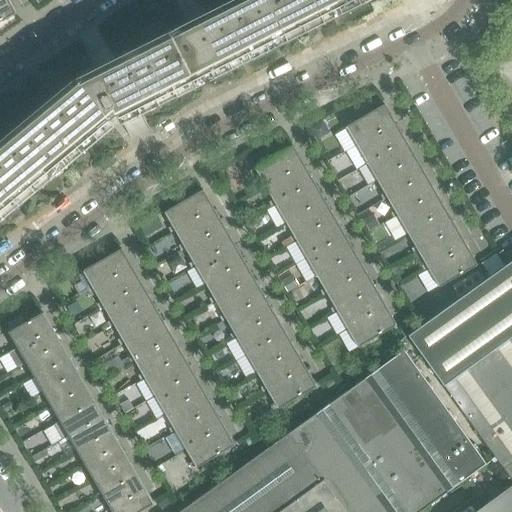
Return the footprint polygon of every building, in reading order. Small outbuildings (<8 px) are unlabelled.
[(0,23),(16,14),(8,0),(3,0),(0,2),(0,23)] [(0,213),(111,122),(111,121),(119,114),(121,119),(357,0),(232,0),(95,69),(93,64),(0,140),(0,213)] [(353,148),(356,145),(395,123),(384,105),(347,126),(348,127),(346,128),(347,129),(348,128),(355,140),(350,143),(353,148)] [(367,163),(405,141),(395,123),(356,145),(357,146),(358,145),(366,158),(360,161),(363,165),(367,163)] [(377,181),(415,158),(405,141),(367,163),(367,164),(369,163),(376,175),(370,179),(373,183),(377,181)] [(265,187),(304,165),(293,147),(256,168),(256,169),(255,170),(257,169),(264,182),(259,185),(261,189),(265,187)] [(387,198),(426,176),(415,158),(377,181),(377,182),(379,181),(386,193),(381,196),(383,201),(387,198)] [(272,207),(275,205),(314,183),(304,165),(265,187),(265,188),(267,187),(274,200),(269,203),(272,207)] [(393,218),(397,216),(436,194),(426,176),(387,198),(387,199),(389,198),(396,210),(391,214),(393,218)] [(285,223),(324,200),(314,183),(275,205),(276,206),(277,205),(285,217),(279,220),(282,225),(285,223)] [(171,233),(175,231),(213,209),(203,190),(165,212),(166,212),(164,213),(165,214),(167,213),(174,225),(168,229),(171,233)] [(407,234),(446,212),(436,194),(397,216),(398,217),(399,216),(406,228),(401,232),(404,236),(407,234)] [(292,243),(296,240),(334,218),(324,200),(285,223),(286,223),(288,222),(295,235),(289,238),(292,243)] [(181,251),(185,249),(224,226),(213,209),(175,231),(175,232),(177,231),(184,243),(179,246),(181,251)] [(418,251),(456,229),(446,212),(407,234),(408,235),(410,234),(417,246),(411,249),(414,254),(418,251)] [(302,261),(306,258),(345,236),(334,218),(296,240),(296,241),(298,240),(305,253),(300,256),(302,261)] [(195,266),(234,244),(224,226),(185,249),(187,248),(194,261),(189,264),(191,268),(195,266)] [(428,269),(466,247),(456,229),(418,251),(418,252),(420,251),(427,264),(421,267),(424,271),(428,269)] [(316,276),(355,254),(345,236),(306,258),(307,259),(308,258),(315,270),(310,274),(313,278),(316,276)] [(201,286),(205,284),(244,262),(234,244),(195,266),(195,267),(197,266),(204,279),(199,282),(201,286)] [(440,287),(477,266),(466,247),(428,269),(428,270),(430,269),(437,281),(432,284),(434,289),(438,287),(438,288),(440,287)] [(89,292),(93,290),(132,267),(121,249),(84,271),(83,272),(83,273),(85,272),(92,284),(87,287),(89,292)] [(323,296),(327,294),(365,271),(355,254),(316,276),(317,277),(318,276),(325,288),(320,291),(323,296)] [(212,304),(215,302),(254,279),(244,262),(205,284),(206,285),(207,284),(214,296),(209,299),(212,304)] [(511,262),(408,337),(496,459),(498,462),(511,481),(511,262)] [(103,307),(142,285),(132,267),(93,290),(94,291),(95,290),(102,302),(97,305),(100,310),(103,307)] [(333,314),(337,311),(375,289),(365,271),(327,294),(327,295),(329,294),(336,306),(330,309),(333,314)] [(226,320),(265,298),(254,279),(215,302),(216,302),(218,301),(225,314),(220,317),(222,322),(226,320)] [(114,325),(152,303),(142,285),(103,307),(104,308),(105,307),(113,320),(107,323),(110,327),(114,325)] [(347,329),(386,307),(375,289),(337,311),(337,312),(339,311),(346,324),(341,327),(343,331),(347,329)] [(232,340),(236,337),(275,315),(265,298),(226,320),(226,321),(228,320),(235,332),(230,335),(232,340)] [(124,343),(162,320),(152,303),(114,325),(114,326),(116,325),(123,337),(117,341),(120,345),(124,343)] [(359,347),(397,326),(386,307),(347,329),(347,330),(349,329),(356,341),(351,344),(353,349),(357,347),(357,348),(359,347)] [(18,348),(52,329),(43,313),(9,333),(8,334),(8,335),(10,334),(18,348)] [(246,355),(285,333),(275,315),(236,337),(237,338),(238,337),(245,350),(240,353),(243,357),(246,355)] [(134,360),(173,338),(162,320),(124,343),(124,344),(126,343),(133,355),(128,358),(130,363),(134,360)] [(19,348),(27,362),(60,343),(52,329),(18,348),(16,349),(17,349),(19,348)] [(253,375),(257,373),(295,350),(285,333),(246,355),(247,356),(248,355),(256,367),(250,371),(253,375)] [(141,381),(144,379),(183,356),(173,338),(134,360),(134,361),(136,360),(143,373),(138,376),(141,381)] [(35,377),(69,358),(60,343),(27,362),(25,363),(25,364),(27,363),(35,377)] [(267,390),(305,368),(295,350),(257,373),(257,374),(259,373),(266,385),(260,388),(263,393),(267,390)] [(420,511),(485,464),(403,351),(181,511),(420,511)] [(155,396),(193,374),(183,356),(144,379),(145,379),(147,378),(154,391),(148,394),(151,398),(155,396)] [(43,391),(77,372),(69,358),(35,377),(33,378),(34,378),(35,377),(43,391)] [(279,409),(316,387),(305,368),(267,390),(267,391),(269,390),(276,403),(271,406),(273,410),(277,408),(277,409),(279,408),(279,409)] [(52,406),(85,387),(77,372),(43,391),(42,392),(42,393),(44,392),(52,406)] [(165,414),(204,392),(193,374),(155,396),(155,397),(157,396),(164,408),(159,412),(161,416),(165,414)] [(59,422),(94,402),(85,387),(52,406),(50,407),(51,407),(52,406),(60,420),(58,421),(59,422)] [(171,434),(175,432),(214,409),(204,392),(165,414),(165,415),(167,414),(174,426),(169,429),(171,434)] [(69,435),(103,417),(94,402),(59,422),(59,423),(61,422),(69,435)] [(181,451),(185,449),(224,427),(214,409),(175,432),(177,431),(184,444),(179,447),(181,451)] [(77,450),(111,431),(103,417),(67,436),(68,437),(69,436),(77,450)] [(198,469),(235,446),(224,427),(185,449),(186,450),(187,449),(194,461),(189,465),(192,469),(195,467),(196,468),(197,467),(198,469)] [(86,464),(119,446),(111,431),(77,450),(76,451),(76,452),(78,451),(86,464)] [(86,465),(94,479),(128,460),(119,446),(86,464),(84,465),(84,466),(86,465)] [(102,493),(136,475),(128,460),(94,479),(92,480),(93,481),(95,480),(102,493)] [(511,511),(511,481),(498,462),(477,477),(494,501),(479,511),(511,511)] [(111,508),(144,489),(136,475),(102,493),(101,494),(101,495),(103,494),(111,508)] [(140,511),(153,505),(144,489),(111,508),(109,509),(110,510),(111,509),(113,511),(140,511)]
